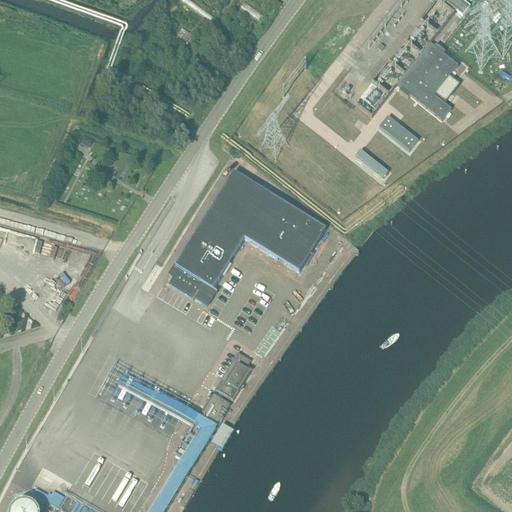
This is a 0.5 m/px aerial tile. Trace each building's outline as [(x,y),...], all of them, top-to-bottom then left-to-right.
[(441,0),(463,17),(470,7),(460,0),(441,0)] [(405,78),(397,88),(400,90),(399,93),(408,100),(410,98),(442,123),(451,111),(434,97),(435,96),(445,104),(459,86),(449,78),(458,68),(443,56),(445,54),(435,46),(434,48),(430,46),(421,57),(405,78)] [(388,118),(379,129),(409,153),(418,142),(388,118)] [(87,148),(91,142),(85,138),(81,144),(87,148)] [(360,152),(356,158),(383,180),(388,174),(360,152)] [(195,300),(206,307),(215,293),(217,294),(214,291),(245,241),(299,274),(326,231),(233,174),(176,267),(175,266),(168,276),(169,277),(169,276),(173,278),(168,286),(193,302),(192,302),(193,303),(195,300)] [(218,393),(233,402),(251,373),(250,373),(249,375),(243,371),(248,363),(238,357),(223,382),(225,383),(218,393)] [(197,423),(213,434),(230,407),(214,396),(197,423)] [(175,458),(192,468),(212,435),(196,425),(180,451),(175,458)] [(219,432),(211,445),(219,450),(227,437),(231,430),(223,425),(219,432)] [(39,511),(38,509),(36,507),(33,505),(31,504),(28,503),(26,503),(23,503),(20,504),(18,506),(16,507),(14,509),(12,511),(39,511)]
